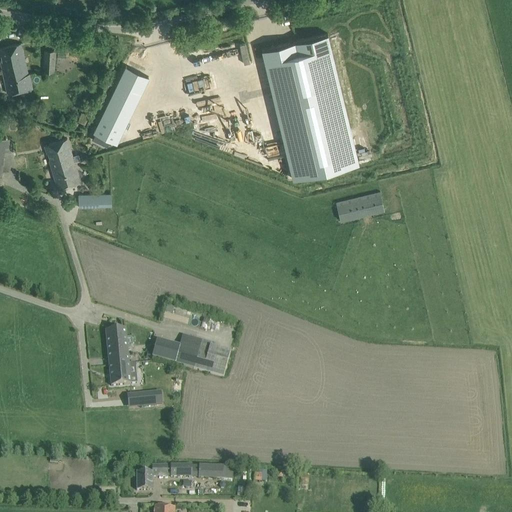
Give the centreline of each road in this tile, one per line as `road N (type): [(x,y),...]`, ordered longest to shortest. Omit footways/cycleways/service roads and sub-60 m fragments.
road 1 (unclassified): [(0,14),(124,30),(258,0)]
road 2 (residential): [(0,498),(229,506)]
road 3 (residential): [(0,290),(79,316),(86,309),(62,217)]
